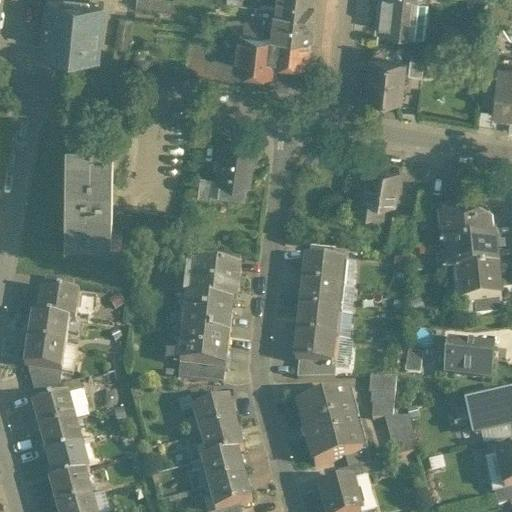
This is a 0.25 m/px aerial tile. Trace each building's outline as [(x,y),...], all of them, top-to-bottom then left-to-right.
[(71,50),(76,0),(47,0),(42,47),(71,50)] [(76,0),(71,50),(98,53),(104,2),(99,1),(98,0),(76,0)] [(173,0),(137,0),(136,6),(172,10),(173,0)] [(315,0),(277,0),(276,8),(314,12),(315,0)] [(381,0),(381,2),(379,2),(376,27),(414,31),(417,5),(427,6),(427,0),(381,0)] [(314,12),(276,8),(274,25),(265,24),(264,32),(311,37),(314,12)] [(265,23),(233,19),(231,29),(240,30),(264,32),(265,24),(265,23)] [(264,32),(240,30),(236,66),(274,71),(275,60),(308,64),(311,37),(264,32)] [(394,43),(375,41),(373,55),(393,57),(394,43)] [(425,51),(411,49),(409,73),(422,75),(425,51)] [(373,55),(371,55),(367,97),(400,100),(405,59),(393,57),(373,55)] [(511,67),(498,66),(493,111),(511,112),(511,67)] [(114,136),(68,135),(66,256),(122,257),(123,232),(113,231),(114,136)] [(255,147),(224,142),(218,179),(220,180),(218,194),(245,197),(247,183),(249,184),(255,147)] [(400,168),(369,163),(364,197),(358,196),(356,212),(376,215),(379,201),(394,203),(400,168)] [(214,177),(201,175),(198,196),(211,198),(214,177)] [(432,188),(419,186),(415,215),(415,216),(429,217),(432,188)] [(478,197),(442,201),(447,248),(495,243),(491,208),(478,197)] [(415,215),(397,213),(392,250),(411,252),(415,216),(415,215)] [(447,248),(450,277),(459,276),(458,275),(498,270),(495,243),(447,248)] [(334,252),(311,250),(309,261),(333,264),(334,252)] [(241,260),(193,255),(191,268),(196,268),(196,267),(240,272),(241,260)] [(309,261),(307,261),(304,287),(341,291),(344,265),(333,264),(309,261)] [(240,272),(196,267),(196,268),(192,300),(192,301),(234,306),(238,307),(242,272),(240,272)] [(498,270),(458,275),(459,276),(462,307),(474,306),(500,303),(502,302),(498,270)] [(74,283),(46,279),(44,291),(73,296),(74,283)] [(341,291),(304,287),(301,313),(338,317),(341,291)] [(44,291),(43,291),(39,317),(39,318),(71,322),(70,323),(76,324),(80,297),(73,296),(44,291)] [(234,306),(192,301),(192,300),(188,300),(184,333),(230,339),(234,306)] [(500,303),(474,306),(476,317),(501,314),(500,303)] [(338,317),(301,313),(298,339),(335,343),(338,317)] [(71,322),(39,318),(39,317),(33,316),(29,343),(67,349),(70,323),(71,322)] [(230,339),(184,333),(181,368),(226,373),(230,339)] [(335,343),(298,339),(295,365),(300,365),(332,369),(332,368),(335,343)] [(67,349),(29,343),(25,370),(28,370),(63,376),(73,377),(78,350),(67,349)] [(469,377),(472,346),(449,343),(446,375),(469,377)] [(472,346),(469,377),(491,380),(494,348),(472,346)] [(423,355),(409,353),(407,374),(420,375),(423,355)] [(332,369),(300,365),(298,381),(336,380),(337,368),(332,368),(332,369)] [(226,373),(181,368),(179,381),(225,386),(226,373)] [(63,376),(28,370),(35,395),(61,388),(63,376)] [(409,419),(393,420),(397,379),(371,380),(370,396),(372,397),(371,407),(374,408),(372,421),(373,421),(373,422),(385,422),(396,460),(419,453),(409,419)] [(61,388),(35,395),(38,407),(67,399),(64,388),(61,388)] [(490,391),(464,397),(465,404),(492,398),(490,391)] [(214,394),(191,400),(194,412),(217,406),(214,394)] [(347,395),(299,408),(315,469),(346,461),(364,456),(364,455),(347,395)] [(38,407),(33,408),(40,434),(77,424),(70,398),(67,399),(38,407)] [(511,399),(468,409),(474,438),(511,430),(511,399)] [(217,406),(194,412),(201,438),(238,428),(231,402),(217,406)] [(77,424),(40,434),(47,459),(84,449),(77,424)] [(238,428),(201,438),(208,462),(208,463),(239,454),(239,455),(245,453),(238,428)] [(84,449),(47,459),(54,483),(54,484),(87,475),(87,476),(91,475),(84,449)] [(239,454),(208,463),(208,462),(202,464),(209,490),(246,479),(239,455),(239,454)] [(364,456),(346,461),(349,472),(371,466),(368,454),(364,455),(364,456)] [(511,454),(498,457),(505,492),(505,493),(511,491),(511,454)] [(87,475),(54,484),(54,483),(50,485),(57,510),(94,500),(87,476),(87,475)] [(246,479),(209,490),(215,511),(228,511),(241,509),(253,505),(246,479)] [(360,511),(353,484),(322,492),(326,511),(360,511)] [(511,491),(505,493),(505,492),(494,494),(497,507),(511,503),(511,491)] [(97,511),(94,500),(57,510),(57,511),(97,511)]
